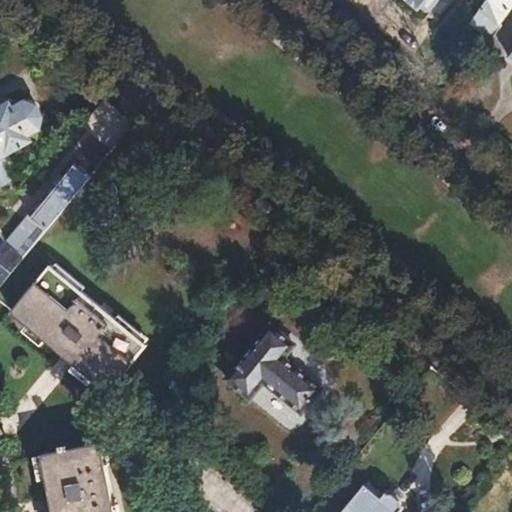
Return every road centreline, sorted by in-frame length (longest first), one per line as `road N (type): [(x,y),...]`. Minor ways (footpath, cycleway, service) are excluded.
road 1 (residential): [(20,0),(511,400)]
road 2 (residential): [(511,198),(268,0)]
